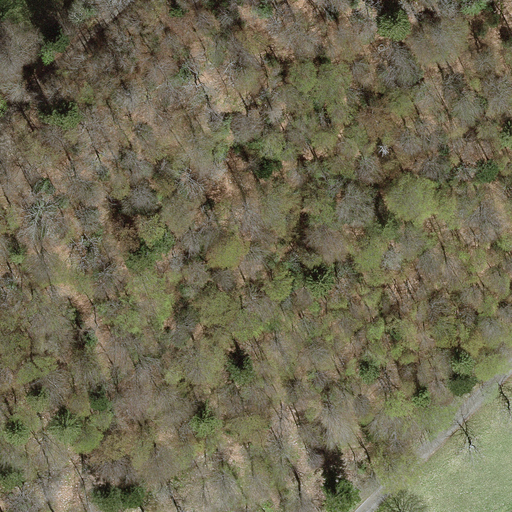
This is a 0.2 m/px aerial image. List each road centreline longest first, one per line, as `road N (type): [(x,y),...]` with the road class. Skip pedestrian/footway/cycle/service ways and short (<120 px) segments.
road 1 (unclassified): [(360,511),(511,360)]
road 2 (track): [(0,121),(130,0)]
road 3 (track): [(3,116),(24,193),(0,250)]
